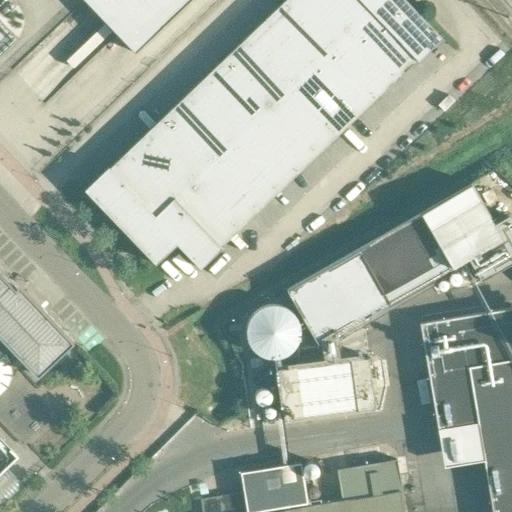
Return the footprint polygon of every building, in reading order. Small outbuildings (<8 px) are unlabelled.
[(221,245),(416,59),(418,60),(442,37),(406,0),(284,0),(109,167),(108,166),(84,189),(155,264),(176,243),(200,268),(222,246),(221,245)] [(84,0),(85,0),(135,52),(189,0),(84,0)] [(0,20),(0,37),(8,30),(0,21),(0,20)] [(501,235),(467,254),(480,278),(511,259),(511,215),(509,212),(493,221),(501,235)] [(0,471),(16,456),(0,438),(0,389),(5,385),(7,387),(8,386),(5,384),(9,375),(12,375),(12,374),(9,374),(8,364),(11,363),(11,362),(8,363),(3,354),(11,347),(37,375),(73,341),(42,309),(38,312),(0,271),(0,471)] [(275,365),(300,323),(260,299),(235,341),(275,365)] [(511,307),(420,323),(423,341),(426,362),(430,384),(470,377),(471,389),(478,426),(511,420),(511,307)] [(273,418),(369,410),(364,356),(333,358),(332,346),(317,347),(319,364),(247,370),(251,417),(273,415),(273,418)] [(219,496),(201,499),(201,503),(202,511),(406,511),(398,458),(338,467),(343,499),(307,503),(300,463),(260,469),(240,472),(243,492),(219,496)] [(0,505),(23,484),(9,468),(0,476),(0,505)]
